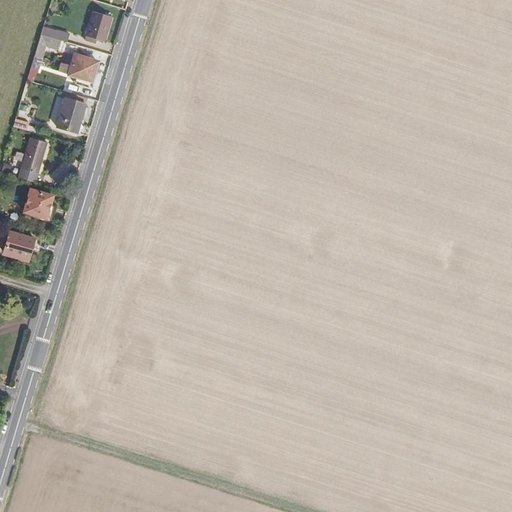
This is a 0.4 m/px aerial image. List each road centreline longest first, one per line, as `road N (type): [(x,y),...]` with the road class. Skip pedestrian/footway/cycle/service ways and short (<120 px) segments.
road 1 (secondary): [(145,0),(24,397)]
road 2 (track): [(280,511),(15,428)]
